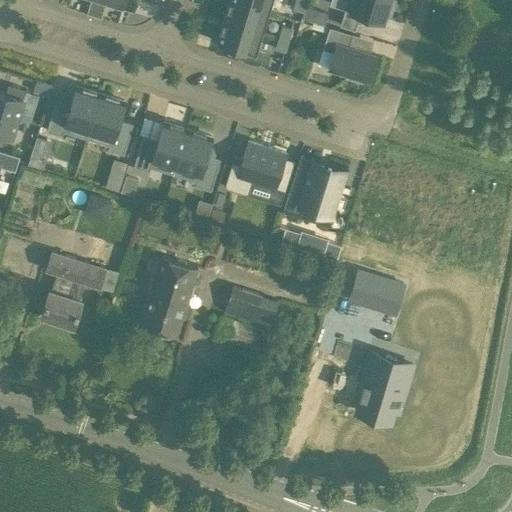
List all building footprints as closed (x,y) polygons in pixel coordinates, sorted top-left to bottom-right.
[(105,0),(104,0),(89,0),(88,4),(103,8),(105,0)] [(135,0),(104,0),(105,0),(133,9),(135,0)] [(261,31),(267,10),(234,0),(228,0),(222,19),(261,31)] [(270,0),(234,0),(267,10),(270,0)] [(302,11),(305,0),(294,0),(292,8),(302,11)] [(389,0),(346,0),(339,24),(354,28),(360,11),(383,18),(389,0)] [(100,17),(103,8),(88,4),(86,12),(100,17)] [(255,52),(261,31),(222,19),(216,40),(255,52)] [(291,27),(281,24),(278,36),(288,39),(291,27)] [(367,78),(375,54),(348,45),(352,32),(329,25),(322,47),(333,51),(328,66),(348,72),(347,76),(362,81),(363,77),(367,78)] [(284,51),(288,39),(278,36),(274,48),(284,51)] [(35,80),(32,90),(48,94),(51,85),(35,80)] [(0,110),(17,116),(25,88),(8,82),(5,91),(0,89),(0,110)] [(85,137),(99,92),(75,84),(68,106),(54,102),(45,129),(61,134),(63,130),(85,137)] [(99,92),(85,137),(108,144),(107,148),(123,153),(131,126),(117,121),(123,99),(99,92)] [(17,116),(0,110),(0,140),(5,142),(7,134),(11,135),(17,116)] [(173,172),(187,127),(163,120),(156,142),(141,137),(133,165),(149,169),(150,165),(173,172)] [(211,135),(187,127),(173,172),(196,179),(194,184),(210,189),(219,161),(204,157),(211,135)] [(48,164),(52,138),(37,135),(32,162),(48,164)] [(251,179),(284,189),(293,158),(284,155),(285,152),(248,140),(241,162),(232,160),(224,185),(247,193),(251,179)] [(0,164),(15,170),(19,155),(0,148),(0,164)] [(113,157),(113,190),(140,190),(140,175),(128,175),(128,157),(113,157)] [(308,170),(296,166),(286,198),(326,210),(332,191),(338,192),(346,168),(311,158),(308,170)] [(86,210),(108,216),(114,197),(92,190),(86,210)] [(212,207),(209,217),(221,221),(224,211),(212,207)] [(301,229),(300,231),(286,226),(282,240),(336,257),(340,244),(326,239),(326,237),(301,229)] [(72,324),(74,318),(86,281),(112,289),(118,269),(50,248),(44,268),(56,272),(51,288),(49,288),(40,314),(72,324)] [(196,267),(160,255),(139,322),(175,334),(196,267)] [(348,297),(394,311),(404,282),(357,268),(348,297)] [(0,286),(11,290),(14,278),(0,273),(0,286)] [(254,318),(261,293),(233,285),(224,309),(254,318)] [(251,346),(257,326),(222,316),(216,336),(251,346)] [(369,349),(360,378),(355,395),(359,397),(356,408),(390,418),(393,407),(398,408),(412,362),(384,354),(369,349)]
